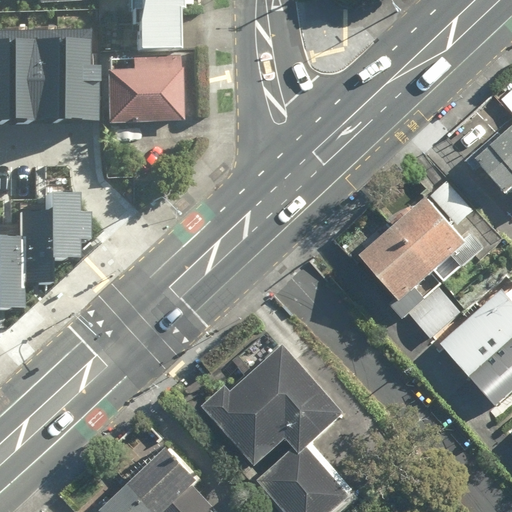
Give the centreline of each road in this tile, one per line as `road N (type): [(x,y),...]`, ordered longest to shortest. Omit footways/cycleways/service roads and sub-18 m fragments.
road 1 (primary): [(307,167),(0,454)]
road 2 (primary): [(487,0),(307,167)]
road 3 (unknown): [(387,93),(511,225)]
road 4 (residential): [(265,0),(278,107),(307,167)]
